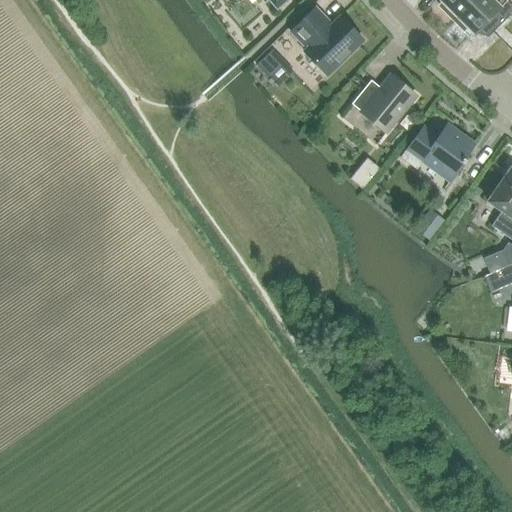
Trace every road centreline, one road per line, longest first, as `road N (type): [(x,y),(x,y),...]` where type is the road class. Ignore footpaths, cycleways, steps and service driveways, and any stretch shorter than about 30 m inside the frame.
road 1 (track): [(314,365),(417,511)]
road 2 (residential): [(495,98),(389,0)]
